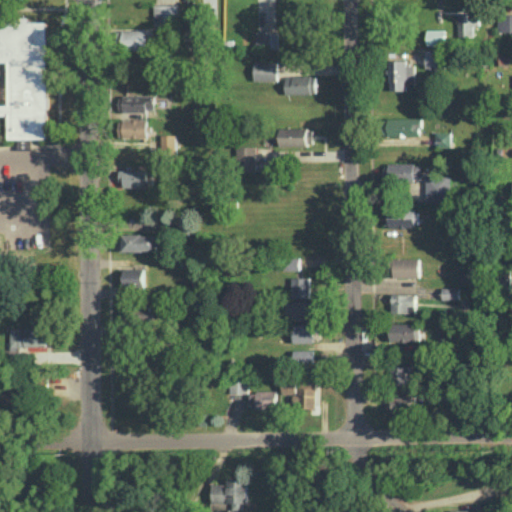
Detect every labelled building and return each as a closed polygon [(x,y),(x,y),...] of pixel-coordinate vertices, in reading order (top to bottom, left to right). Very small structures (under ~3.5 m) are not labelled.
[(178,4),(154,4),(154,24),(178,24),(178,4)] [(511,12),(499,13),(498,31),(511,31),(511,12)] [(474,36),(474,25),(480,25),(480,13),(458,13),(459,36),(474,36)] [(290,32),(300,33),(300,16),(291,16),(290,32)] [(0,114),(8,114),(9,138),(49,137),(46,21),(0,21),(0,114)] [(427,28),(427,44),(446,44),(446,28),(427,28)] [(150,29),(122,29),(121,48),(149,49),(150,29)] [(256,30),(257,48),(279,47),(279,31),(267,32),(266,30),(256,30)] [(426,49),(427,67),(445,67),(445,49),(426,49)] [(390,59),(390,81),(391,81),(391,89),(407,89),(407,84),(416,84),(416,65),(407,65),(407,60),(390,59)] [(255,61),(255,80),(278,80),(278,61),(255,61)] [(286,75),(287,93),(312,92),(312,91),(317,91),(316,76),(312,76),(312,74),(293,75),(291,75),(286,75)] [(155,111),(156,95),(120,94),(119,110),(155,111)] [(389,118),(389,135),(421,135),(421,127),(424,127),(424,117),(389,118)] [(150,119),(120,119),(120,137),(150,137),(150,119)] [(275,132),(275,140),(280,140),(280,145),(309,145),(309,143),(314,143),(314,129),(308,129),(308,127),(281,127),(281,132),(275,132)] [(437,131),(437,146),(452,146),(452,130),(437,131)] [(176,133),(162,134),(162,151),(177,151),(176,133)] [(257,146),(256,170),(236,169),(236,145),(257,146)] [(385,165),(386,178),(389,178),(389,179),(416,179),(416,177),(423,177),(423,165),(416,165),(416,162),(390,163),(390,165),(385,165)] [(122,187),(146,186),(146,169),(122,169),(122,187)] [(428,175),(428,201),(452,201),(452,175),(428,175)] [(386,211),(387,224),(390,224),(390,226),(416,225),(416,222),(419,222),(419,212),(416,212),(416,209),(391,209),(390,211),(386,211)] [(124,251),(159,250),(159,233),(124,234),(124,251)] [(301,257),(280,256),(280,269),(300,269),(301,257)] [(422,276),(421,257),(394,258),(395,277),(422,276)] [(145,268),(125,268),(125,285),(145,285),(145,268)] [(310,277),(292,277),(292,297),(310,296),(310,277)] [(460,287),(443,287),(443,299),(460,298),(460,287)] [(410,312),(410,305),(417,305),(417,293),(393,293),(393,312),(410,312)] [(288,301),(288,319),(314,319),(313,300),(288,301)] [(419,322),(390,323),(390,340),(420,340),(419,322)] [(314,323),(291,324),(292,342),(315,341),(314,323)] [(48,346),(47,326),(10,327),(11,347),(48,346)] [(293,350),(294,365),(316,364),(315,349),(293,350)] [(410,365),(391,364),(391,382),(409,383),(410,365)] [(229,393),(247,393),(247,376),(229,377),(229,393)] [(282,394),(293,394),(294,408),(318,407),(317,378),(282,379),(282,394)] [(0,384),(0,400),(21,400),(21,384),(0,384)] [(276,390),(250,390),(250,409),(277,408),(276,390)] [(416,394),(389,394),(389,412),(416,412),(416,394)] [(247,511),(248,479),(228,479),(228,483),(212,483),(212,507),(230,507),(229,511),(247,511)]
